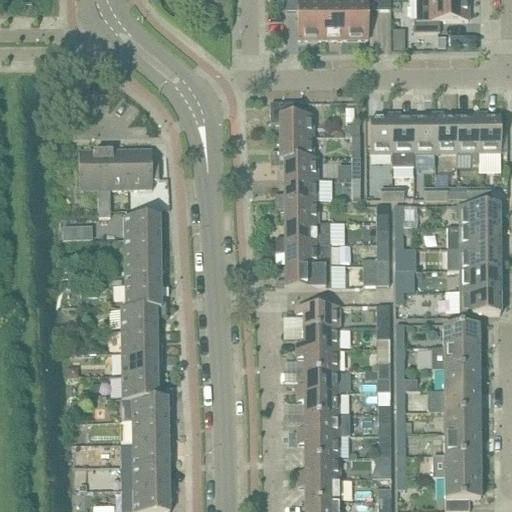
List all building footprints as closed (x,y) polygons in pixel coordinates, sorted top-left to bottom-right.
[(285,0),(285,14),(297,14),(297,43),(321,42),(320,3),(320,0),(285,0)] [(343,2),(344,42),(367,42),(367,13),(378,13),(378,0),(365,0),(365,2),(343,2)] [(378,0),(378,13),(390,13),(389,0),(378,0)] [(416,23),(413,23),(413,36),(439,36),(439,24),(468,24),(468,0),(428,1),(416,1),(416,23)] [(343,2),(320,3),(321,42),(344,42),(343,2)] [(445,39),(437,39),(437,51),(445,51),(445,39)] [(279,141),(312,140),(313,138),(312,118),(298,118),(298,106),(270,106),(270,126),(279,126),(279,141)] [(427,121),(413,122),(413,157),(434,156),(434,115),(434,118),(427,118),(427,121)] [(435,115),(434,115),(434,156),(456,156),(456,121),(442,121),(442,118),(435,118),(435,115)] [(470,121),(456,121),(456,156),(470,156),(470,164),(472,166),(478,166),(478,156),(477,115),(477,117),(470,118),(470,121)] [(477,115),(478,156),(500,156),(500,121),(485,121),(485,117),(478,118),(478,115),(477,115)] [(413,157),(413,122),(399,122),(399,118),(392,118),(392,116),(390,116),(390,118),(391,157),(391,172),(413,172),(413,157)] [(391,157),(390,118),(383,118),(383,122),(369,122),(369,157),(391,157)] [(359,129),(345,129),(345,140),(350,140),(359,140),(359,129)] [(312,140),(279,141),(279,155),(270,155),(270,162),(317,162),(317,161),(313,161),(312,140)] [(359,140),(350,140),(350,162),(359,162),(359,140)] [(127,193),(126,153),(102,154),(103,221),(108,220),(108,193),(127,193)] [(126,153),(127,193),(152,192),(151,183),(159,182),(158,167),(151,167),(151,153),(126,153)] [(103,221),(102,154),(78,154),(78,195),(95,195),(96,221),(103,221)] [(317,162),(270,162),(270,169),(283,169),(283,184),(317,184),(317,162)] [(359,162),(350,162),(350,169),(350,183),(359,183),(359,162)] [(359,183),(350,183),(351,205),(360,204),(359,183)] [(317,184),(283,184),(284,198),(274,198),(274,205),(317,205),(317,184)] [(478,201),(478,190),(466,191),(466,202),(478,201)] [(489,190),(478,190),(478,201),(490,201),(489,190)] [(435,192),(435,203),(447,202),(446,191),(435,192)] [(392,203),(391,192),(380,193),(380,204),(392,203)] [(391,192),(392,203),(403,203),(403,192),(391,192)] [(435,203),(435,192),(423,192),(423,203),(435,203)] [(317,227),(317,205),(274,205),(274,213),(284,213),(284,227),(317,227)] [(459,231),(499,230),(498,208),(478,208),(458,208),(459,231)] [(375,226),(388,226),(388,209),(375,209),(375,226)] [(394,231),(403,231),(402,209),(394,209),(394,231)] [(123,242),(160,242),(159,219),(122,219),(123,242)] [(388,226),(375,226),(375,249),(388,249),(388,226)] [(329,227),(317,227),(284,227),(284,241),(275,241),(275,249),(329,248),(329,227)] [(499,252),(499,230),(459,231),(446,231),(447,253),(499,252)] [(403,231),(394,231),(394,253),(403,253),(403,231)] [(160,255),(160,242),(123,242),(123,265),(165,264),(164,255),(160,255)] [(330,270),(329,248),(275,249),(275,256),(284,256),(284,270),(318,270),(330,270)] [(375,249),(375,263),(375,289),(388,289),(388,249),(375,249)] [(499,274),(499,252),(447,253),(447,274),(459,274),(499,274)] [(403,275),(403,253),(394,253),(395,275),(403,275)] [(375,289),(375,263),(362,264),(362,290),(375,289)] [(165,264),(123,265),(123,288),(160,287),(160,274),(165,274),(165,264)] [(330,292),(330,270),(318,270),(284,270),(284,284),(275,285),(275,292),(330,292)] [(499,274),(459,274),(459,296),(499,295),(499,274)] [(404,296),(403,275),(395,275),(395,296),(404,296)] [(160,301),(160,287),(123,288),(124,310),(165,310),(165,301),(160,301)] [(499,317),(499,295),(459,296),(459,318),(479,317),(499,317)] [(404,308),(404,296),(395,296),(395,308),(404,308)] [(389,309),(375,309),(376,332),(376,335),(389,335),(389,309)] [(165,310),(124,310),(119,311),(120,334),(156,333),(156,320),(166,320),(165,310)] [(303,332),(337,332),(337,310),(315,310),(295,310),(295,318),(303,318),(303,332)] [(442,351),(478,351),(478,328),(442,329),(442,351)] [(337,332),(303,332),(303,346),(296,346),(296,354),(338,354),(337,332)] [(156,347),(156,333),(120,334),(120,357),(161,356),(161,347),(156,347)] [(389,335),(376,335),(376,343),(389,343),(389,335)] [(404,340),(396,340),(396,352),(404,352),(404,340)] [(442,351),(430,352),(430,373),(443,373),(478,373),(478,351),(442,351)] [(404,352),(396,352),(396,364),(404,364),(404,352)] [(338,375),(338,354),(296,354),(296,361),(303,361),(303,375),(338,375)] [(161,356),(120,357),(120,379),(157,379),(157,365),(162,365),(161,356)] [(389,366),(376,367),(376,375),(389,374),(389,366)] [(70,370),(68,370),(68,380),(71,380),(78,380),(78,374),(74,370),(70,370)] [(478,373),(443,373),(443,395),(478,394),(478,373)] [(389,374),(376,375),(376,383),(389,382),(389,374)] [(338,375),(303,375),(303,389),(296,389),(296,397),(338,397),(338,375)] [(157,392),(157,379),(120,379),(121,402),(131,402),(172,401),(172,392),(157,392)] [(404,384),(396,384),(396,395),(404,395),(404,384)] [(478,394),(443,395),(443,415),(443,416),(479,416),(478,394)] [(404,395),(396,395),(396,407),(405,406),(404,395)] [(443,395),(427,395),(427,415),(443,415),(443,395)] [(338,418),(338,397),(296,397),(296,404),(303,404),(303,419),(338,418)] [(172,401),(131,402),(131,425),(167,424),(167,411),(172,411),(172,401)] [(80,404),(70,404),(70,411),(74,414),(80,414),(80,404)] [(390,410),(377,410),(377,418),(390,418),(390,410)] [(479,416),(443,416),(443,438),(479,437),(479,416)] [(303,432),(297,432),(297,440),(339,440),(349,440),(348,418),(338,418),(303,419),(303,432)] [(390,418),(377,418),(377,426),(390,426),(390,418)] [(167,424),(131,425),(132,448),(172,447),(172,438),(167,438),(167,424)] [(405,426),(396,426),(396,438),(405,438),(405,426)] [(479,459),(479,437),(443,438),(444,459),(479,459)] [(405,438),(396,438),(397,450),(405,450),(405,438)] [(339,440),(297,440),(297,448),(304,448),(304,462),(339,462),(339,440)] [(132,448),(120,448),(120,471),(132,471),(168,470),(168,456),(173,456),(172,447),(132,448)] [(390,453),(377,453),(377,461),(390,461),(390,453)] [(432,460),(432,481),(444,481),(479,481),(479,459),(444,459),(432,460)] [(405,460),(397,460),(397,481),(405,481),(405,460)] [(390,461),(377,461),(377,471),(391,471),(390,461)] [(339,462),(304,462),(304,476),(297,476),(297,483),(339,483),(339,462)] [(168,483),(168,470),(132,471),(132,494),(173,493),(173,483),(168,483)] [(405,481),(397,481),(397,494),(405,494),(405,481)] [(479,481),(444,481),(444,511),(468,511),(469,503),(479,503),(479,481)] [(339,505),(339,483),(297,483),(297,491),(304,491),(304,505),(339,505)] [(132,494),(120,494),(120,511),(168,511),(168,502),(173,502),(173,493),(132,494)] [(390,501),(377,501),(377,506),(377,511),(390,511),(390,506),(390,501)]
